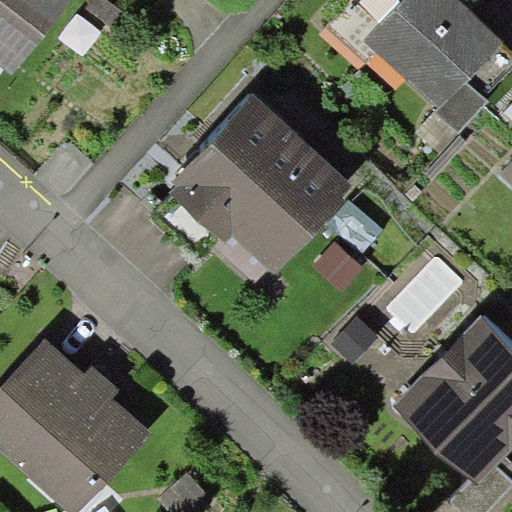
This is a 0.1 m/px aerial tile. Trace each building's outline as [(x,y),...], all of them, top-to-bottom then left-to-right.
[(70,0),(0,0),(0,65),(11,75),(70,0)] [(119,9),(107,0),(91,0),(80,15),(101,32),(119,9)] [(503,40),(459,0),(399,0),(363,40),(437,108),(434,111),(459,133),(488,101),(485,98),(466,82),(502,41),(503,40)] [(59,37),(82,55),(101,32),(80,15),(77,13),(59,37)] [(511,50),(502,41),(466,82),(485,98),(511,66),(511,50)] [(351,186),(255,95),(173,182),(176,184),(170,190),(225,242),(233,233),(275,273),(346,198),(342,195),(351,186)] [(511,161),(501,174),(511,184),(511,161)] [(363,268),(335,242),(315,264),(342,290),(363,268)] [(511,449),(511,343),(481,314),(393,405),(470,479),(477,486),(505,457),(511,449)] [(377,337),(356,317),(331,343),(352,363),(377,337)] [(86,373),(45,336),(0,385),(0,448),(69,511),(77,511),(151,432),(113,397),(120,389),(93,365),(86,373)] [(486,511),(511,485),(511,463),(505,457),(477,486),(470,479),(448,502),(459,511),(486,511)] [(190,511),(208,497),(187,472),(156,498),(167,511),(190,511)]
